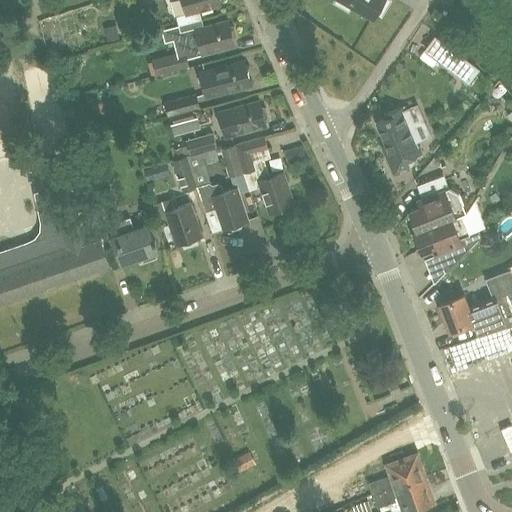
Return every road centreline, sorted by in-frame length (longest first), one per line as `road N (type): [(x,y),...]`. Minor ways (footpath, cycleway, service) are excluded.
road 1 (residential): [(0,381),(376,241)]
road 2 (residential): [(475,511),(376,241)]
road 3 (residential): [(327,141),(428,0)]
road 4 (residential): [(327,141),(267,0)]
